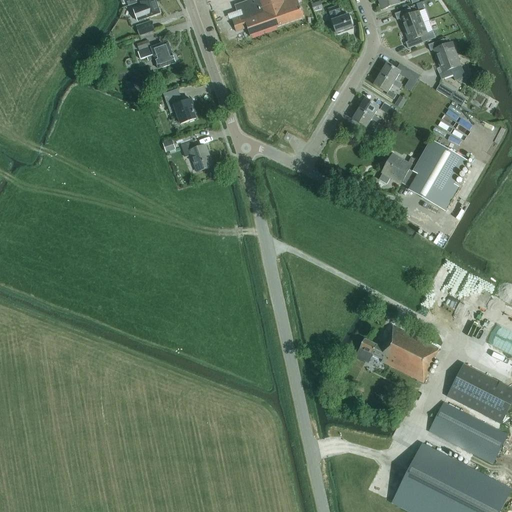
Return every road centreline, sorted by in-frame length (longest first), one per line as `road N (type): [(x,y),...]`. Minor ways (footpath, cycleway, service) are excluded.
road 1 (tertiary): [(323,511),(240,148)]
road 2 (tertiary): [(240,148),(188,0)]
road 3 (residential): [(303,167),(373,45)]
